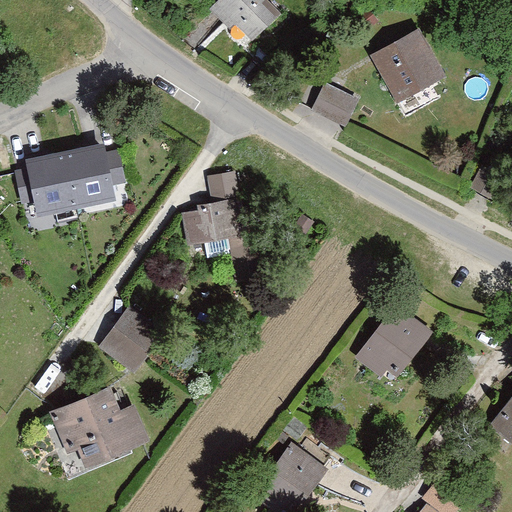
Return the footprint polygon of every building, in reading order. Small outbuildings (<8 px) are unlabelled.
[(270,0),(215,0),(209,6),(229,28),(235,22),(251,39),(281,11),(270,0)] [(419,27),(372,54),(399,100),(446,73),(419,27)] [(361,97),(326,80),(312,108),(347,126),(361,97)] [(105,140),(26,156),(28,167),(15,169),(22,203),(35,200),(38,213),(117,198),(114,184),(127,181),(121,155),(109,158),(105,140)] [(482,164),(471,187),(492,197),(503,174),(482,164)] [(235,171),(208,175),(213,200),(197,203),(197,207),(181,210),(187,244),(246,234),(235,171)] [(433,330),(396,302),(355,356),(382,376),(387,368),(398,376),(433,330)] [(98,346),(134,372),(165,330),(129,303),(98,346)] [(110,384),(50,409),(68,453),(78,449),(85,465),(150,439),(135,401),(120,407),(110,384)] [(511,392),(487,426),(511,444),(511,392)] [(299,511),(330,468),(291,440),(252,496),(275,511),(279,511),(283,507),(290,511),(299,511)] [(422,497),(442,511),(454,511),(467,496),(439,474),(422,497)] [(439,511),(426,502),(417,511),(439,511)]
